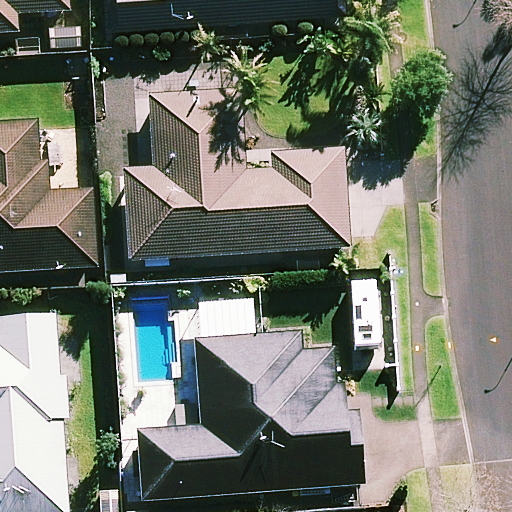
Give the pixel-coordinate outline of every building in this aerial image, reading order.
[(0,0),(0,42),(18,41),(17,24),(70,20),(68,0),(0,0)] [(107,0),(110,42),(338,26),(335,0),(107,0)] [(245,179),(240,99),(150,104),(154,177),(124,179),(129,270),(349,258),(344,159),(274,163),(275,178),(245,179)] [(93,198),(54,200),(53,177),(44,178),(41,132),(0,133),(0,281),(97,276),(93,198)] [(67,511),(62,430),(72,430),(68,386),(59,386),(54,324),(0,327),(0,511),(67,511)] [(359,426),(347,427),(345,390),(336,391),(333,358),(301,361),(300,342),(196,349),(198,380),(200,411),(202,434),(138,439),(143,510),(364,494),(359,426)]
